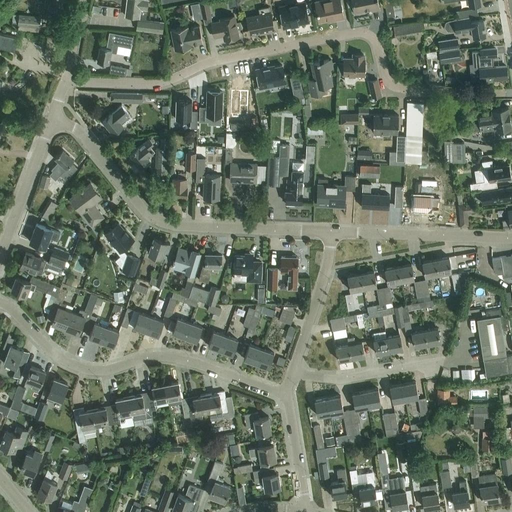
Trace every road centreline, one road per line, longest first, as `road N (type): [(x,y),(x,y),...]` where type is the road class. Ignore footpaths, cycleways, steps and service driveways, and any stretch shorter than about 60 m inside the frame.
road 1 (residential): [(65,79),(150,84),(224,57),(361,33),(377,44),(384,76),(397,87),(511,93)]
road 2 (residential): [(292,400),(172,358),(90,371),(66,363),(0,302)]
road 3 (residential): [(52,118),(77,128),(161,223),(331,234)]
road 4 (residential): [(331,234),(511,238)]
road 5 (residential): [(0,253),(52,118)]
road 6 (residential): [(295,373),(331,234)]
road 7 (residential): [(295,373),(342,381),(436,366)]
